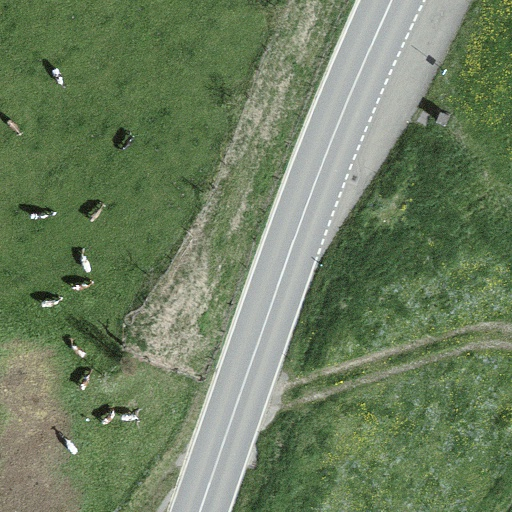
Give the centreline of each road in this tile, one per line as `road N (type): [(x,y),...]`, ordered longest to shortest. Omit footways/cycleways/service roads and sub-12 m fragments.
road 1 (tertiary): [(199,511),(320,169),(391,0)]
road 2 (track): [(511,348),(479,344),(232,413)]
road 3 (track): [(152,511),(232,413)]
